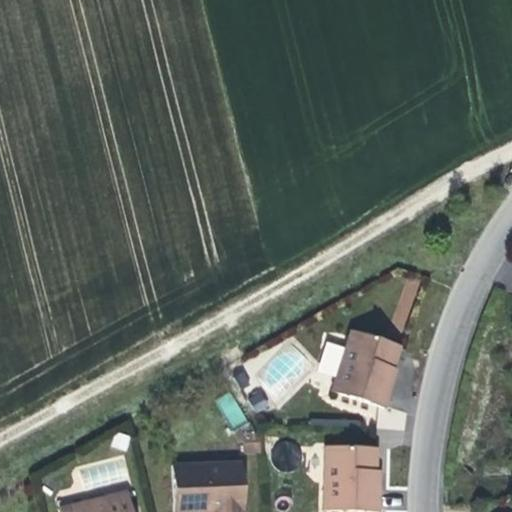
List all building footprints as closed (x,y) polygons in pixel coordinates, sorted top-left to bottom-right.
[(404,329),(420,279),(407,275),(391,324),(404,329)] [(394,346),(348,332),(330,394),(379,408),(386,384),(383,383),(387,368),(394,346)] [(230,391),(215,400),(232,428),(247,419),(230,391)] [(374,448),(322,447),(321,511),(337,511),(378,511),(379,486),(373,486),(373,473),(374,448)] [(240,511),(239,464),(170,466),(171,511),(240,511)] [(130,511),(126,491),(89,500),(91,507),(70,511),(130,511)] [(57,507),(58,511),(70,511),(91,507),(89,500),(57,507)]
